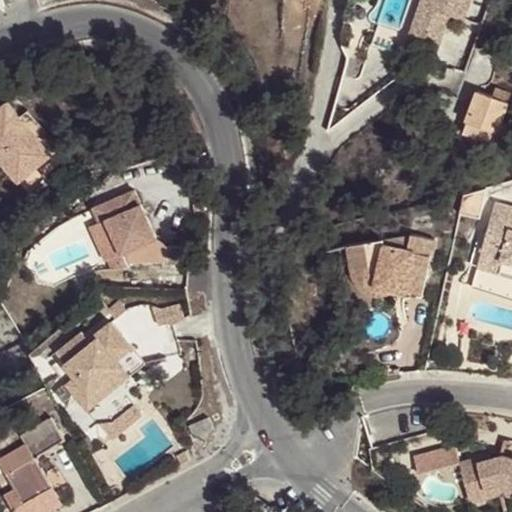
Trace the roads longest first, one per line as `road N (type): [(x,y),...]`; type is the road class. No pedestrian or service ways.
road 1 (tertiary): [(0,51),(61,18),(98,9),(133,13),(174,37),(207,81),(234,173),(231,306)]
road 2 (residential): [(340,0),(283,297),(273,310),(231,306)]
road 3 (residential): [(511,399),(398,394),(348,412),(305,442),(281,446)]
road 4 (tertiary): [(231,306),(245,372),(281,446)]
